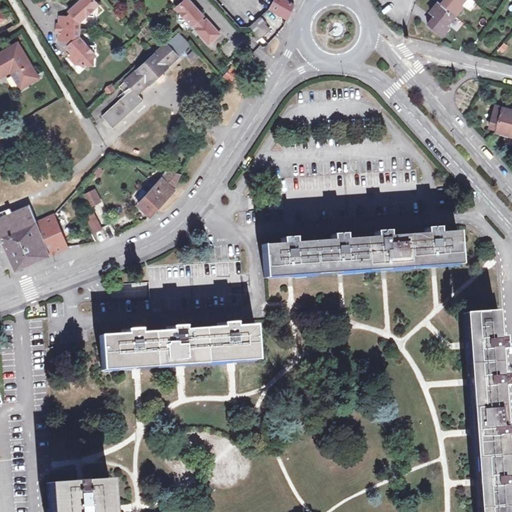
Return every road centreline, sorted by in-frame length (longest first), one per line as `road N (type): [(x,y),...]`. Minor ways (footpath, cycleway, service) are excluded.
road 1 (unclassified): [(279,83),(197,200),(141,247),(0,300)]
road 2 (unclassified): [(330,58),(386,83),(511,222)]
road 3 (unclassified): [(511,196),(390,58)]
road 4 (unclassified): [(511,74),(422,52),(390,58)]
